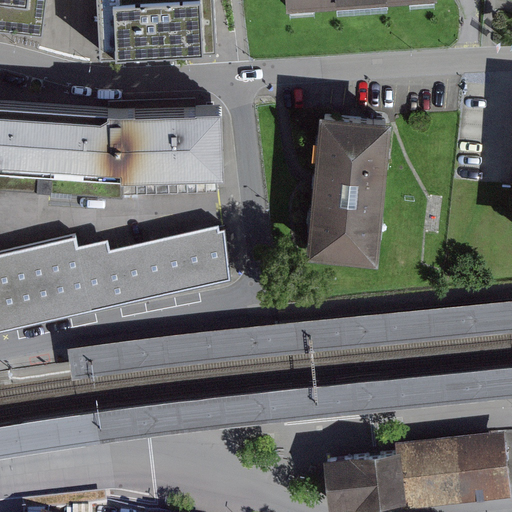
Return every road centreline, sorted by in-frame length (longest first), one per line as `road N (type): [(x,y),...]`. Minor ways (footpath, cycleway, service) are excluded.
road 1 (residential): [(240,82),(259,250),(256,295),(0,356)]
road 2 (residential): [(0,481),(152,469),(303,511)]
road 3 (residential): [(240,82),(511,62)]
road 4 (residential): [(0,58),(71,76),(240,82)]
